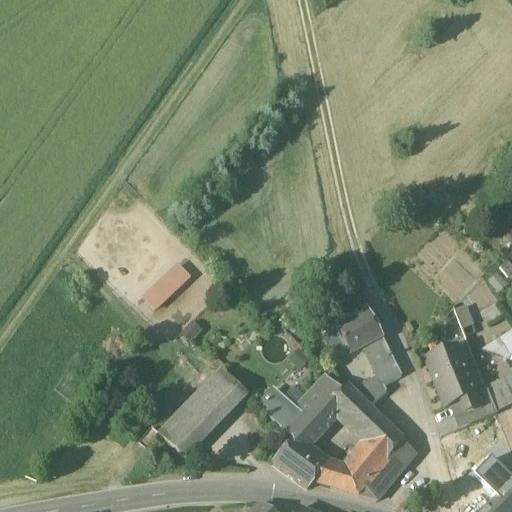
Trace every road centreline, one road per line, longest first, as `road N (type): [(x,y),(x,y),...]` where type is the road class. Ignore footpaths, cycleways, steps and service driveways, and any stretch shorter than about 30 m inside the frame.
road 1 (track): [(0,352),(250,0)]
road 2 (track): [(384,310),(359,261),(353,205),(302,0)]
road 3 (secondary): [(76,511),(240,488),(352,511)]
